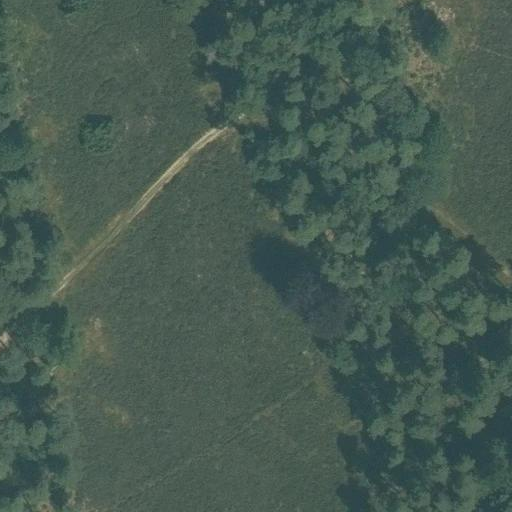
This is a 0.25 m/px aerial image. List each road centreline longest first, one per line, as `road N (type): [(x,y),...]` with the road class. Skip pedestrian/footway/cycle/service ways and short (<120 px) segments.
road 1 (track): [(0,340),(211,126),(288,33),(303,0)]
road 2 (track): [(511,281),(386,169),(305,127),(260,115),(211,126)]
